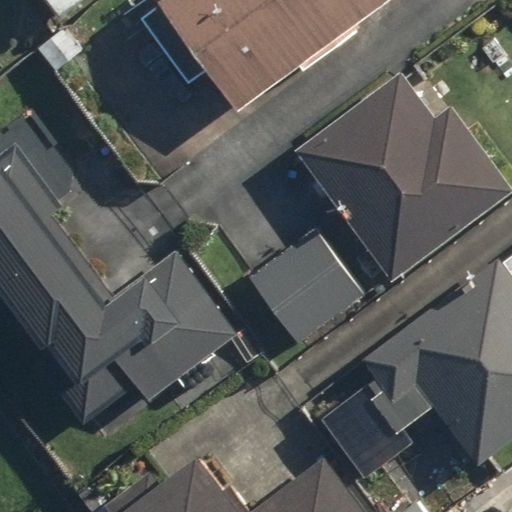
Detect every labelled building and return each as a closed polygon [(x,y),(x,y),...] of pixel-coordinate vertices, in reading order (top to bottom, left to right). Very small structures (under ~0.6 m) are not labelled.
[(49,0),(61,15),(82,0),(49,0)] [(153,0),(237,113),(391,0),(153,0)] [(401,75),(295,153),(392,285),(511,196),(511,193),(449,108),(434,119),(401,75)] [(0,312),(83,427),(134,391),(144,405),(237,338),(177,255),(112,301),(51,217),(59,212),(12,146),(3,152),(0,147),(0,312)] [(313,231),(248,279),(299,347),(364,300),(313,231)] [(511,251),(362,362),(409,426),(433,408),(476,466),(511,439),(511,251)] [(107,511),(362,511),(324,459),(250,511),(233,511),(195,459),(158,486),(149,474),(104,507),(107,511)] [(439,469),(401,504),(408,511),(453,511),(467,500),(439,469)]
